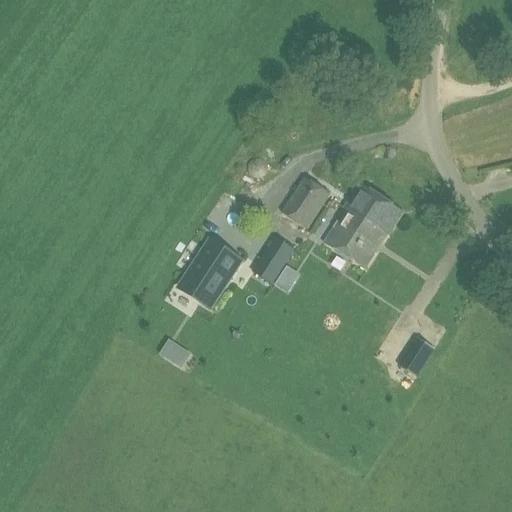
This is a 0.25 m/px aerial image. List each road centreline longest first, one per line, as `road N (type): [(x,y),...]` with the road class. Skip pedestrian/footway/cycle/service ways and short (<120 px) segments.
road 1 (track): [(390,138),(329,85),(300,76),(283,81),(227,170),(238,191),(265,207)]
road 2 (unclassified): [(511,261),(460,197),(434,140),(428,83),(441,0)]
